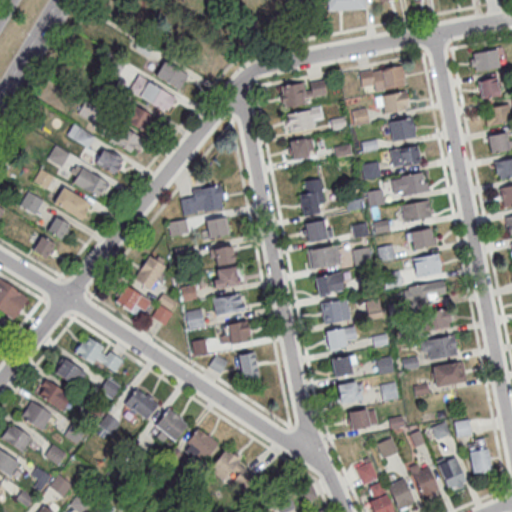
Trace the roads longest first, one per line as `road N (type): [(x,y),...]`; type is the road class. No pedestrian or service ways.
road 1 (residential): [(343,511),(299,406),(235,83)]
road 2 (residential): [(511,456),(431,34)]
road 3 (residential): [(318,464),(0,258)]
road 4 (residential): [(0,379),(235,83)]
road 5 (residential): [(511,18),(261,65),(235,83)]
